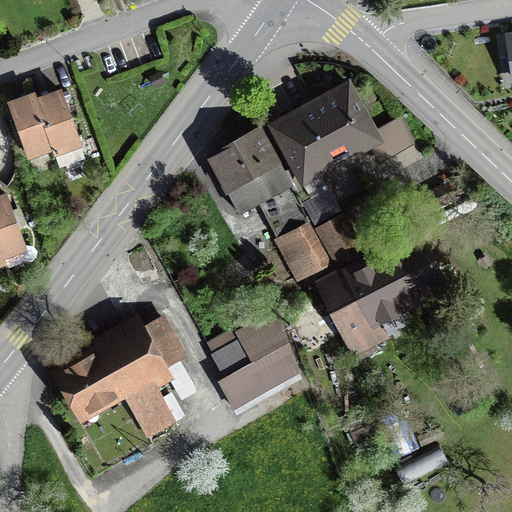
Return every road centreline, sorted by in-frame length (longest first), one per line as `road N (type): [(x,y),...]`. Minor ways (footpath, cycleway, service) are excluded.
road 1 (tertiary): [(0,368),(276,3)]
road 2 (tertiary): [(511,181),(342,22),(308,0)]
road 3 (residential): [(199,0),(0,74)]
